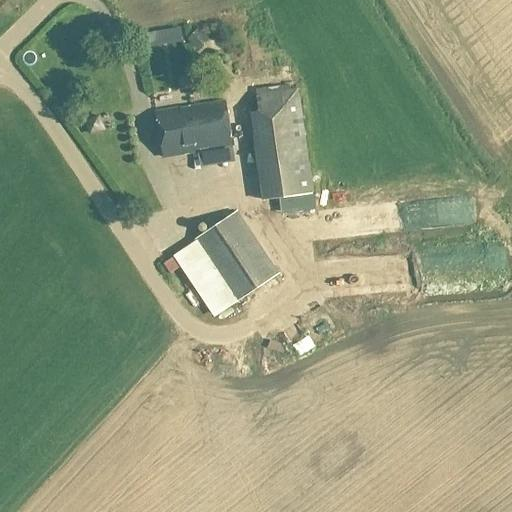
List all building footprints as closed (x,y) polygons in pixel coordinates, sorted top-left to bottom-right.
[(176,79),(179,93),(190,91),(188,77),(176,79)] [(263,202),(312,195),(297,90),(256,96),(257,112),(250,114),(263,202)] [(163,159),(232,147),(225,103),(188,109),(156,115),(163,159)] [(347,188),(333,209),(346,217),(359,196),(347,188)] [(234,301),(275,274),(233,212),(192,240),(234,301)] [(203,260),(184,273),(205,303),(223,291),(203,260)]
